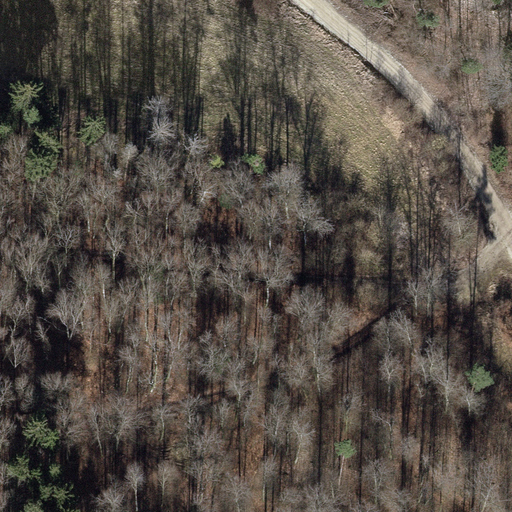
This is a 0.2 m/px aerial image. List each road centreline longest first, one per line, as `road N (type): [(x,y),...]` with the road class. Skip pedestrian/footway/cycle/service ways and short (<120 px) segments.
road 1 (track): [(0,247),(329,279),(432,280),(474,262),(508,228)]
road 2 (track): [(432,280),(263,390),(152,414),(0,426)]
road 3 (track): [(511,233),(447,126),(409,81),(314,0)]
